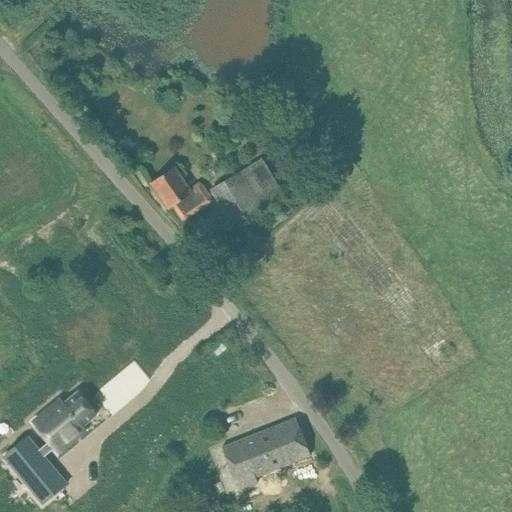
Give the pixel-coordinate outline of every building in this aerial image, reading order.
[(282,194),(261,159),(211,189),(232,224),(282,194)] [(169,208),(173,205),(183,219),(211,200),(200,184),(190,192),(173,167),(151,182),(169,208)] [(0,272),(0,299),(11,315),(24,306),(0,272)] [(6,456),(5,457),(43,503),(68,483),(45,455),(55,447),(58,452),(74,438),(71,435),(75,432),(97,415),(77,392),(63,403),(61,400),(34,422),(50,442),(47,444),(47,443),(43,447),(40,449),(16,468),(6,456)] [(222,447),(239,490),(258,483),(256,477),(311,455),(296,418),(222,447)]
